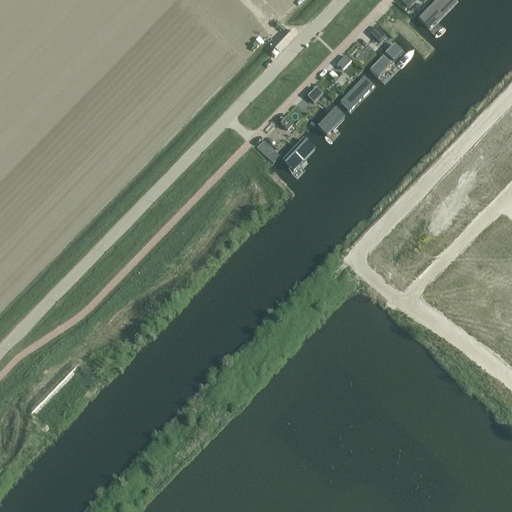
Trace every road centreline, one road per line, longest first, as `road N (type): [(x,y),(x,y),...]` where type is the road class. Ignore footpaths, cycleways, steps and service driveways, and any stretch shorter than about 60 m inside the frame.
road 1 (unclassified): [(341,0),(0,351)]
road 2 (residential): [(511,383),(407,301),(501,203)]
